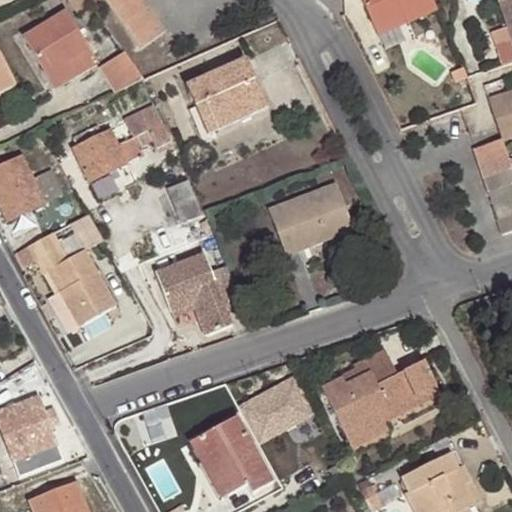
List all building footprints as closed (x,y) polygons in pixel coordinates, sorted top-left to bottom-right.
[(147,0),(108,0),(143,46),(168,27),(147,0)] [(406,21),(437,7),(434,0),(363,0),(374,27),(403,15),(406,21)] [(65,60),(88,45),(66,7),(24,34),(56,84),(73,73),(65,60)] [(403,15),(374,27),(377,34),(406,21),(403,15)] [(97,58),(88,45),(65,60),(73,73),(97,58)] [(112,89),(143,74),(135,62),(126,50),(99,63),(112,89)] [(0,91),(15,83),(0,52),(0,91)] [(268,107),(246,58),(201,80),(196,70),(183,77),(209,133),(268,107)] [(511,90),(487,99),(497,129),(501,140),(511,136),(511,90)] [(171,140),(154,104),(125,119),(134,136),(118,143),(112,128),(74,148),(89,180),(171,140)] [(511,173),(501,140),(471,150),(500,236),(511,231),(511,173)] [(33,180),(22,155),(0,166),(0,204),(7,220),(63,192),(51,170),(33,180)] [(203,213),(188,179),(168,188),(182,222),(203,213)] [(308,234),(313,244),(354,227),(336,183),(270,209),(288,254),(304,247),(299,237),(308,234)] [(68,258),(53,231),(51,232),(27,245),(44,273),(47,270),(53,267),(64,287),(59,290),(80,325),(117,302),(86,249),(68,258)] [(304,247),(313,244),(308,234),(299,237),(304,247)] [(230,314),(245,307),(229,268),(228,266),(213,273),(205,254),(157,274),(173,312),(193,303),(207,337),(235,324),(230,314)] [(47,270),(59,290),(64,287),(53,267),(47,270)] [(355,364),(357,367),(362,374),(346,383),(342,377),(322,388),(355,448),(391,429),(386,422),(382,414),(437,384),(424,360),(399,373),(385,348),(355,364)] [(362,374),(357,367),(341,375),(342,377),(346,383),(362,374)] [(297,375),(240,407),(262,446),(319,413),(297,375)] [(442,392),(437,384),(382,414),(386,422),(442,392)] [(0,411),(0,422),(21,478),(48,468),(65,462),(40,397),(0,411)] [(190,443),(202,462),(210,458),(230,494),(249,484),(253,492),(275,480),(240,416),(190,443)] [(466,486),(472,482),(458,453),(405,479),(411,491),(408,494),(416,511),(471,511),(469,508),(475,504),(466,486)] [(210,458),(202,462),(222,498),(230,494),(210,458)] [(482,501),(472,482),(466,486),(475,504),(482,501)] [(90,511),(79,483),(33,502),(37,511),(90,511)]
